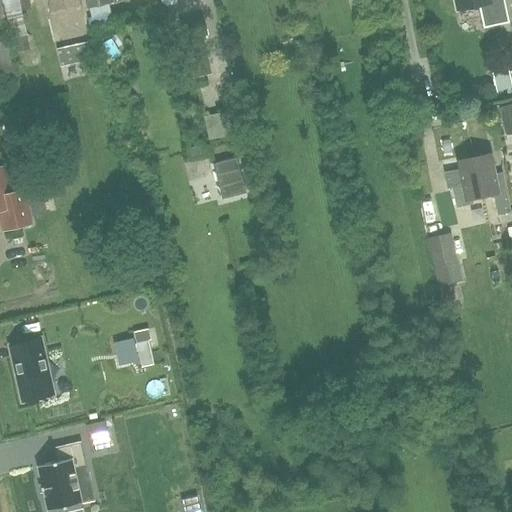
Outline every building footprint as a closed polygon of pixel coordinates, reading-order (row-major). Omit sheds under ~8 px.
[(2,0),(3,3),(4,3),(11,38),(27,35),(19,0),(2,0)] [(84,0),(87,9),(89,8),(108,4),(111,3),(110,0),(84,0)] [(454,0),(456,10),(479,5),(484,26),(507,22),(502,0),(454,0)] [(0,97),(22,92),(3,14),(1,14),(0,11),(0,97)] [(203,36),(208,35),(203,14),(179,20),(184,41),(193,79),(212,74),(207,56),(208,55),(203,36)] [(496,92),(506,90),(511,88),(511,86),(507,64),(491,67),(496,92)] [(202,117),(208,140),(229,136),(223,112),(202,117)] [(494,176),(489,154),(474,157),(476,172),(480,172),(485,196),(494,194),(498,213),(510,211),(502,174),(494,176)] [(237,157),(212,163),(221,198),(246,192),(237,157)] [(476,172),(474,157),(459,160),(461,170),(445,173),(447,182),(451,182),(456,207),(472,203),(471,199),(485,196),(480,172),(476,172)] [(4,167),(0,167),(0,212),(4,229),(29,223),(22,191),(10,194),(4,167)] [(511,257),(511,234),(474,242),(479,264),(511,257)] [(458,262),(435,268),(439,287),(463,281),(458,262)] [(9,345),(9,346),(12,360),(22,403),(54,396),(40,338),(17,343),(13,344),(9,345)] [(138,361),(133,338),(113,342),(118,365),(138,361)] [(148,342),(136,345),(142,369),(153,367),(148,342)] [(99,450),(110,448),(108,436),(96,439),(99,450)] [(57,461),(37,466),(37,467),(41,481),(39,481),(43,496),(44,496),(47,510),(47,511),(82,503),(81,502),(73,468),(86,465),(81,442),(54,448),(57,461)] [(199,511),(196,496),(182,500),(184,511),(199,511)]
